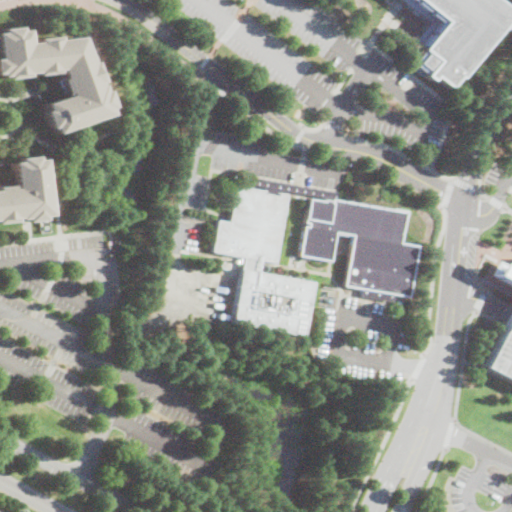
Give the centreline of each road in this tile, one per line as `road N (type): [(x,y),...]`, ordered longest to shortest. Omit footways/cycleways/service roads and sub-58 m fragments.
road 1 (residential): [(461,201),(372,155),(299,134),(116,0)]
road 2 (tertiary): [(461,201),(444,364),(425,419)]
road 3 (residential): [(147,511),(0,434)]
road 4 (tertiary): [(511,82),(461,201)]
